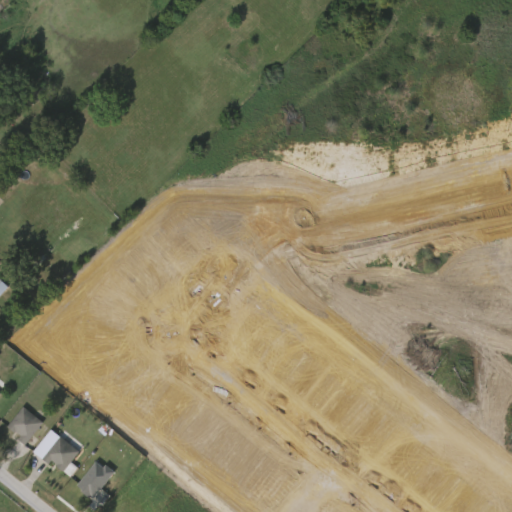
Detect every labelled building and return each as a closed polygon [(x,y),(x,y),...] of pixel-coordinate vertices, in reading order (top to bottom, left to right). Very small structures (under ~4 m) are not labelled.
[(0,82),(10,94),(0,102),(0,82)] [(0,278),(8,286),(0,295),(0,278)] [(45,423),(27,445),(20,440),(23,436),(9,427),(25,407),(45,423)] [(33,425),(13,409),(0,425),(0,434),(15,447),(33,425)] [(23,454),(38,467),(40,464),(53,474),(69,454),(41,432),(23,454)] [(81,452),(65,473),(53,461),(50,464),(44,459),(61,436),(81,452)]
